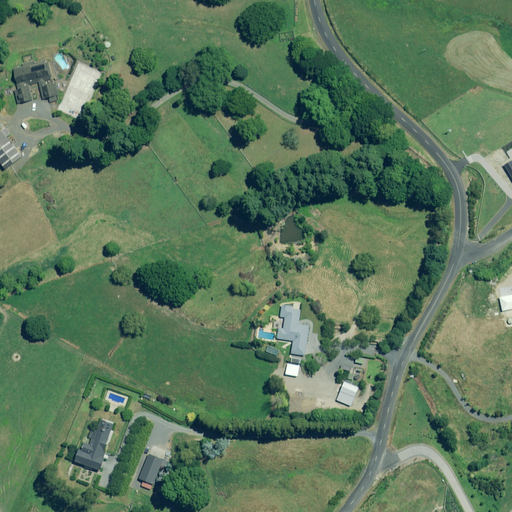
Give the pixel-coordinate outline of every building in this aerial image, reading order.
[(46,61),(14,68),(20,90),(14,91),(17,105),(34,100),(30,85),(39,83),(44,104),(56,101),(46,61)] [(6,128),(0,132),(0,162),(6,170),(12,166),(23,157),(8,138),(12,135),(6,128)] [(301,308),(283,305),(281,317),(286,317),(284,329),(279,328),(278,338),(294,341),(292,354),(305,355),(310,326),(299,324),(301,308)] [(279,351),(269,347),(267,352),(277,356),(279,351)] [(301,366),(288,363),(286,374),(299,377),(301,366)] [(352,367),(341,364),(340,369),(350,372),(352,367)] [(359,387),(345,381),(337,400),(351,406),(359,387)] [(76,462),(101,471),(108,452),(105,452),(115,424),(102,420),(95,438),(92,437),(89,446),(87,445),(84,452),(79,451),(76,462)] [(168,462),(149,455),(140,479),(154,484),(160,469),(164,471),(168,462)]
